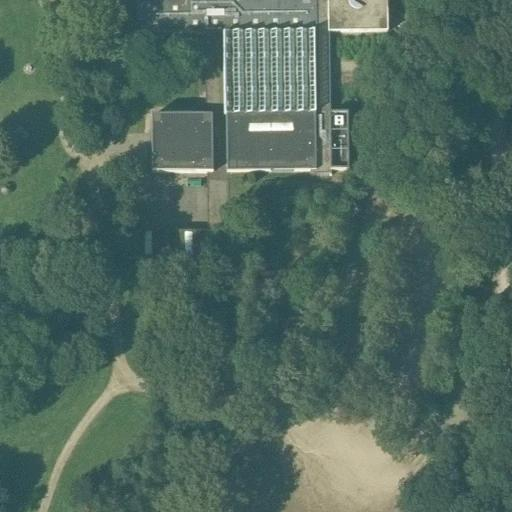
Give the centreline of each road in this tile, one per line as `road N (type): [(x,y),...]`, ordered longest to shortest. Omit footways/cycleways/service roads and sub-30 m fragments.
road 1 (unclassified): [(505,265),(486,0)]
road 2 (unclassified): [(505,265),(474,305),(453,406),(425,436)]
